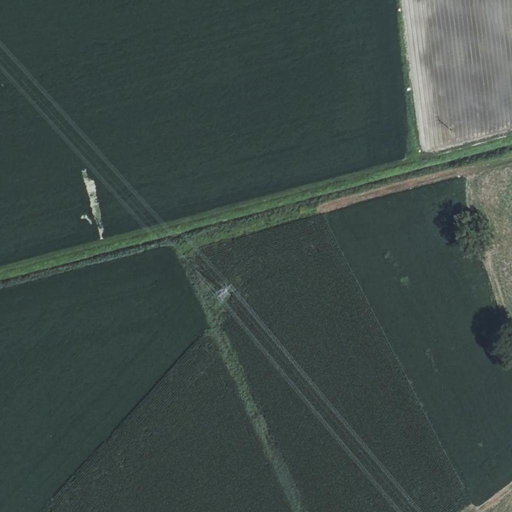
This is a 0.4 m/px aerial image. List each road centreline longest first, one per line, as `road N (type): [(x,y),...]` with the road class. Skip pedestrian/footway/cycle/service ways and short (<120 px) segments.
road 1 (track): [(0,268),(436,153)]
road 2 (track): [(436,153),(418,141),(400,0)]
